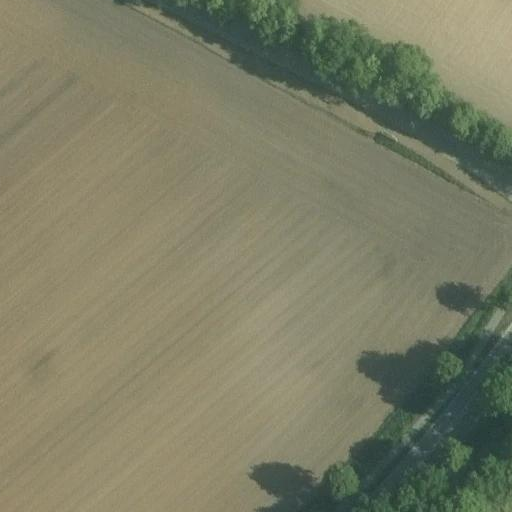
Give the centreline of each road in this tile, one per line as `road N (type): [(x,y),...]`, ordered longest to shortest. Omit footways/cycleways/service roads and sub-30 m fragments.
road 1 (residential): [(162,0),(353,95),(511,190)]
road 2 (secondary): [(511,350),(370,511)]
